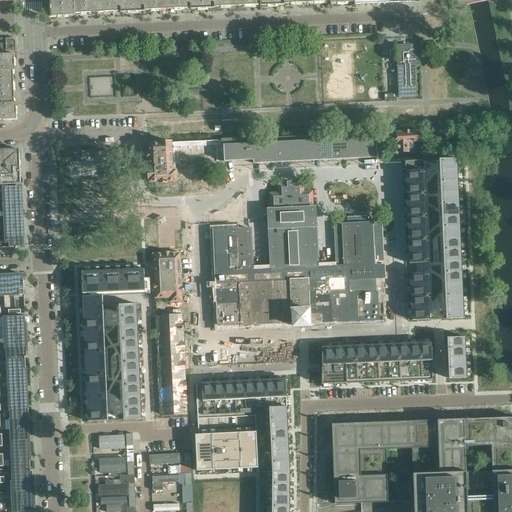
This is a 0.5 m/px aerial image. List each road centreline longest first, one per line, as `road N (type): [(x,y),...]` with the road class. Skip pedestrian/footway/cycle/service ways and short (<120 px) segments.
road 1 (residential): [(34,31),(420,16)]
road 2 (residential): [(142,198),(236,195),(246,174),(376,170)]
road 3 (residential): [(511,398),(306,405)]
road 4 (residential): [(50,430),(43,259)]
road 5 (residential): [(142,198),(136,131),(36,132)]
road 6 (residential): [(150,426),(144,297)]
road 7 (residential): [(43,259),(36,132)]
